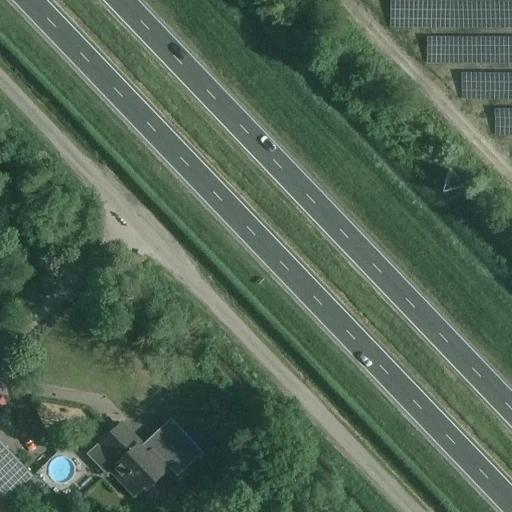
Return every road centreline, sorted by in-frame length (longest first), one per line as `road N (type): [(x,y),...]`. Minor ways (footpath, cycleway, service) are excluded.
road 1 (trunk): [(31,0),(511,502)]
road 2 (unclassified): [(415,511),(0,76)]
road 3 (trunk): [(511,408),(120,0)]
